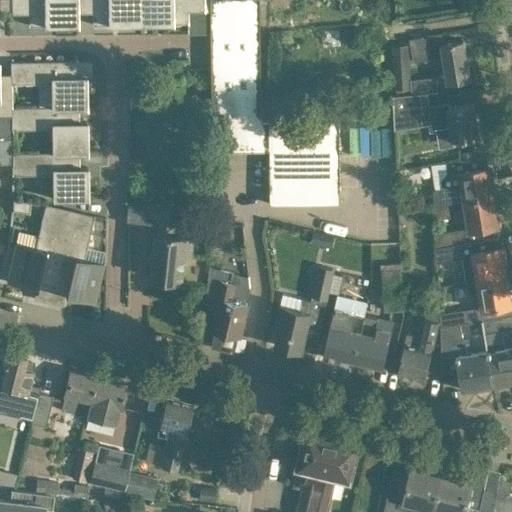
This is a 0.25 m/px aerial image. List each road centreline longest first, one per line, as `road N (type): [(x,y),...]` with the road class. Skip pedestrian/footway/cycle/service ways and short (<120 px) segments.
road 1 (residential): [(114,42),(117,347)]
road 2 (residential): [(511,443),(278,386)]
road 3 (residential): [(278,386),(117,347)]
road 4 (residential): [(278,386),(256,511)]
road 5 (residential): [(0,319),(117,347)]
